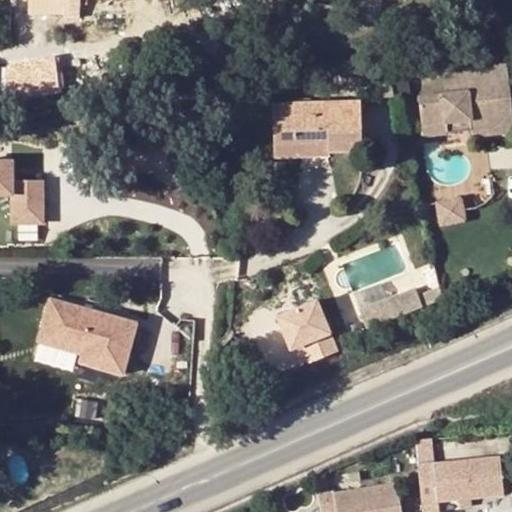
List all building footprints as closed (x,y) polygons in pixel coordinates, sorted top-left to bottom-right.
[(79,17),(79,0),(46,0),(47,15),(79,17)] [(360,58),(345,59),(346,72),(361,73),(360,58)] [(503,67),(464,72),(466,119),(469,136),(497,133),(496,121),(509,119),(503,67)] [(418,125),(466,119),(464,72),(439,74),(441,97),(416,99),(418,125)] [(272,104),(273,147),(328,145),(328,150),(360,149),(360,101),(272,104)] [(466,130),(466,119),(418,125),(420,135),(466,130)] [(496,121),(497,133),(511,131),(509,119),(496,121)] [(328,156),(328,150),(328,145),(273,147),(273,158),(328,156)] [(0,197),(12,197),(12,226),(42,227),(42,183),(12,183),(12,164),(0,164),(0,197)] [(430,221),(439,242),(461,232),(452,212),(430,221)] [(417,288),(361,310),(368,329),(424,306),(420,296),(417,288)] [(443,289),(420,296),(424,306),(445,299),(443,289)] [(278,314),(293,351),(305,346),(312,362),(343,349),(321,296),(278,314)] [(136,324),(48,302),(38,346),(81,356),(79,365),(123,376),(136,324)] [(500,456),(418,464),(422,506),(437,505),(437,499),(458,497),(469,496),(503,492),(500,456)] [(401,511),(395,481),(331,494),(334,511),(401,511)] [(469,496),(458,497),(459,506),(470,504),(469,496)]
